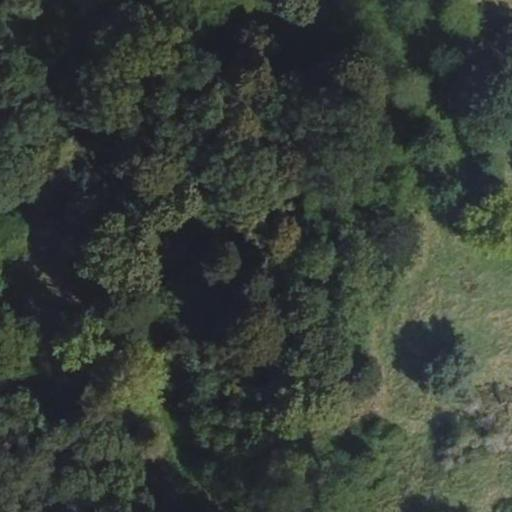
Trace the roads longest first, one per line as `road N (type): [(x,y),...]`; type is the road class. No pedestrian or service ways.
road 1 (track): [(208,511),(165,455),(138,366),(51,277),(0,246)]
road 2 (track): [(0,57),(127,0)]
